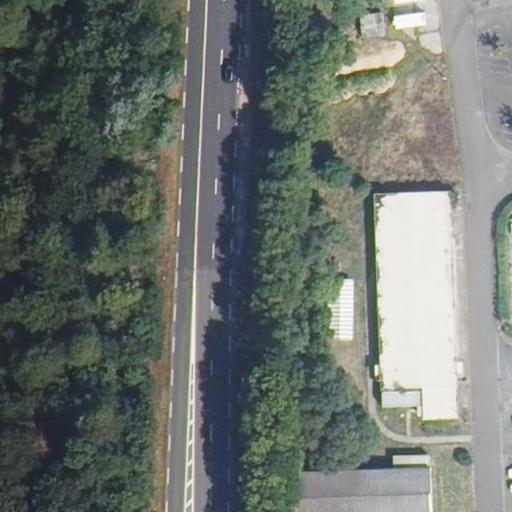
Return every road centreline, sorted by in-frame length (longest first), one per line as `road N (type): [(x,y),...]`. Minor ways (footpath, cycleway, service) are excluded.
road 1 (primary): [(206,200),(176,511)]
road 2 (primary): [(208,511),(206,200)]
road 3 (primary): [(206,200),(215,0)]
